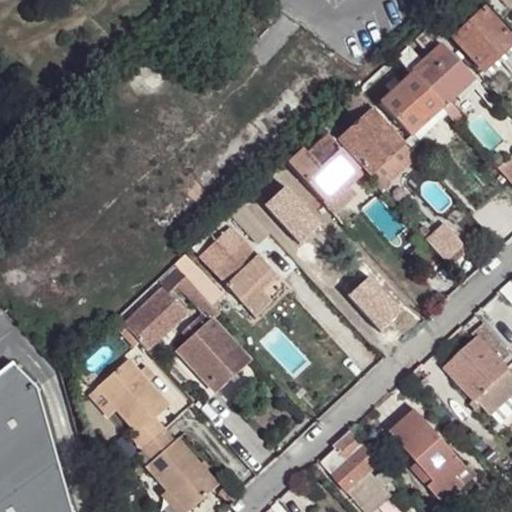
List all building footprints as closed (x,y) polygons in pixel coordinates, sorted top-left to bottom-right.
[(469,5),(463,0),(456,0),(436,18),(444,27),(469,5)] [(511,4),(511,0),(480,0),(498,19),(511,4)] [(511,43),(511,42),(511,38),(484,8),(453,37),(483,70),(484,67),(511,43)] [(444,27),(436,18),(432,22),(440,30),(444,27)] [(432,22),(430,25),(437,33),(440,30),(432,22)] [(474,78),(441,42),(422,60),(410,71),(412,73),(443,106),(444,106),(451,98),(455,95),(474,78)] [(511,43),(484,67),(490,72),(511,52),(511,43)] [(422,60),(408,45),(396,56),(410,71),(422,60)] [(394,74),(387,66),(372,80),(380,88),(394,74)] [(386,98),(379,103),(410,136),(414,132),(442,107),(443,106),(412,73),(386,98)] [(474,78),(455,95),(460,100),(478,84),(474,78)] [(379,103),(386,98),(372,83),(361,93),(374,107),(379,103)] [(358,122),(339,139),(369,172),(400,144),(356,94),(343,106),(358,122)] [(451,98),(444,106),(454,118),(462,111),(451,98)] [(442,107),(414,132),(419,138),(447,113),(442,107)] [(327,134),(319,125),(287,156),(295,165),(327,134)] [(340,149),(327,134),(295,165),(309,180),(340,149)] [(433,148),(424,140),(413,150),(422,159),(433,148)] [(400,144),(369,172),(383,187),(413,158),(400,144)] [(358,168),(340,149),(309,180),(321,192),(317,195),(318,197),(327,206),(328,207),(349,188),(343,182),(358,168)] [(511,152),(496,167),(511,184),(511,152)] [(288,170),(282,163),(270,174),(276,181),(288,170)] [(358,168),(343,182),(349,188),(364,174),(358,168)] [(303,186),(288,170),(276,181),(269,187),(252,204),(267,220),(303,186)] [(269,187),(265,183),(248,200),(252,204),(269,187)] [(349,188),(328,207),(336,215),(356,196),(349,188)] [(269,232),(240,201),(228,212),(257,243),(269,232)] [(328,207),(327,206),(319,214),(337,233),(345,226),(336,215),(328,207)] [(228,227),(223,222),(217,227),(222,232),(228,227)] [(431,236),(427,240),(452,267),(463,257),(461,244),(444,225),(431,236)] [(254,256),(228,227),(222,232),(217,237),(199,255),(226,283),(227,284),(255,257),(254,256)] [(427,240),(431,236),(423,227),(419,231),(427,240)] [(217,237),(209,229),(191,247),(199,255),(217,237)] [(436,256),(422,240),(411,250),(424,266),(436,256)] [(186,251),(193,259),(199,255),(191,247),(186,251)] [(176,265),(211,304),(224,293),(193,259),(186,251),(174,263),(176,265)] [(267,266),(256,254),(254,256),(255,257),(227,284),(226,283),(224,284),(235,296),(267,266)] [(211,304),(176,265),(159,282),(163,286),(169,293),(178,284),(203,311),(206,314),(214,307),(211,304)] [(276,275),(267,266),(235,296),(245,305),(260,290),(276,275)] [(135,305),(120,319),(138,340),(139,341),(180,306),(169,293),(163,286),(139,308),(135,305)] [(260,290),(245,305),(254,316),(270,301),(260,290)] [(218,311),(214,307),(206,314),(210,318),(212,320),(219,312),(218,311)] [(206,314),(203,311),(183,331),(190,337),(210,318),(206,314)] [(120,319),(117,317),(111,323),(131,346),(138,340),(120,319)] [(212,320),(210,318),(190,337),(177,348),(216,391),(249,361),(212,320)] [(511,393),(511,356),(486,325),(474,336),(478,340),(447,369),(489,415),(511,393)] [(128,358),(98,384),(118,408),(138,430),(132,435),(151,457),(145,462),(167,487),(186,510),(216,483),(176,436),(174,438),(154,415),(168,404),(147,380),(139,370),(128,358)] [(139,370),(147,380),(154,375),(145,364),(139,370)] [(6,372),(0,375),(0,511),(65,511),(27,401),(6,372)] [(91,389),(112,413),(118,408),(98,384),(91,389)] [(469,470),(417,413),(392,435),(417,464),(434,483),(427,489),(443,507),(466,488),(458,480),(469,470)] [(379,464),(350,431),(333,446),(336,450),(322,463),(347,491),(369,471),(379,464)] [(265,464),(249,445),(238,455),(256,474),(265,464)] [(386,473),(379,464),(369,471),(377,480),(386,473)] [(434,483),(417,464),(410,471),(427,489),(434,483)] [(377,480),(369,471),(347,491),(354,501),(377,480)] [(393,480),(386,473),(377,480),(384,488),(393,480)] [(227,504),(237,494),(225,481),(215,491),(227,504)] [(183,511),(186,510),(167,487),(161,492),(177,511),(183,511)] [(415,505),(403,492),(396,499),(406,511),(415,505)]
